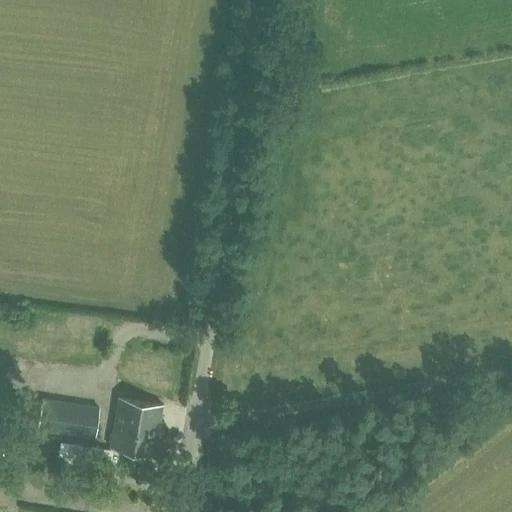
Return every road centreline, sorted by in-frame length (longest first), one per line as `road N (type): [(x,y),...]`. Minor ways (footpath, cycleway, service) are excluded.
road 1 (unclassified): [(194,422),(263,0)]
road 2 (unclassified): [(194,422),(511,374)]
